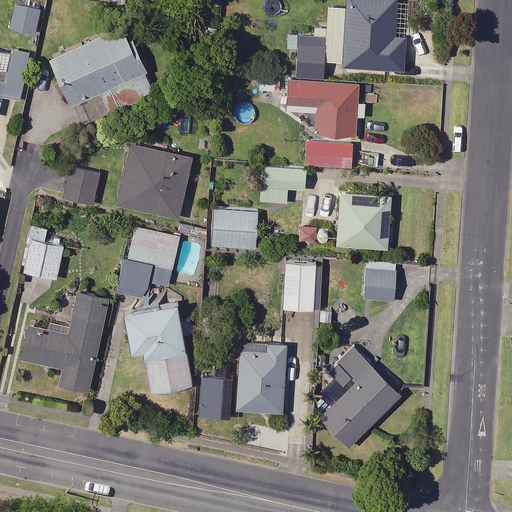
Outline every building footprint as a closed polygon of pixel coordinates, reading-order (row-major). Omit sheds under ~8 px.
[(37,3),(23,0),(10,0),(6,21),(32,27),(37,3)] [(392,0),(342,0),(339,62),(401,65),(403,30),(391,29),(392,0)] [(123,19),(47,53),(68,100),(144,66),(123,19)] [(324,30),(296,28),(293,72),(321,74),(324,30)] [(9,47),(0,45),(0,94),(1,92),(15,95),(27,48),(10,44),(9,47)] [(353,130),(357,78),(285,73),(284,99),(313,101),(311,128),(353,130)] [(351,138),(304,135),(302,160),(350,163),(351,138)] [(189,150),(127,136),(113,199),(175,213),(189,150)] [(99,166),(67,159),(60,192),(92,199),(99,166)] [(306,163),(260,160),(257,196),(285,198),(286,184),(305,185),(306,163)] [(348,186),(337,186),(333,240),(385,243),(386,229),(388,203),(389,189),(377,189),(348,186)] [(259,206),(211,203),(209,241),(257,244),(259,206)] [(178,230),(132,219),(125,252),(171,262),(178,230)] [(98,238),(99,224),(79,222),(79,236),(98,238)] [(61,240),(27,233),(20,266),(54,273),(61,240)] [(314,258),(282,256),(279,302),(311,304),(314,258)] [(396,259),(363,257),(361,294),(393,296),(396,259)] [(107,290),(74,283),(65,325),(26,317),(18,353),(59,362),(55,379),(86,386),(107,290)] [(190,380),(175,291),(119,301),(126,343),(141,340),(149,387),(190,380)] [(332,304),(316,303),(314,320),(330,322),(332,304)] [(279,405),(283,337),(264,336),(264,344),(236,342),(232,403),(279,405)] [(419,337),(405,337),(405,368),(419,368),(419,337)] [(351,340),(326,364),(344,382),(315,410),(346,441),(400,388),(351,340)] [(220,369),(198,368),(196,409),(217,410),(220,369)]
